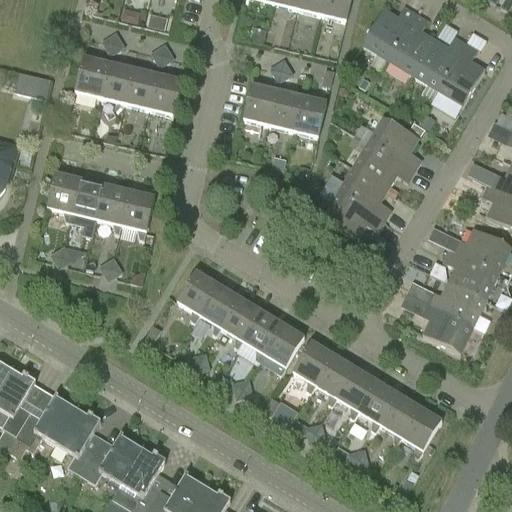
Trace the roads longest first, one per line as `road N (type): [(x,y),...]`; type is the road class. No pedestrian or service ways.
road 1 (unclassified): [(329,511),(1,313)]
road 2 (residential): [(511,68),(358,331)]
road 3 (residential): [(1,313),(64,76)]
road 4 (residential): [(358,331),(201,234),(190,206),(196,181)]
road 5 (residential): [(196,181),(219,64),(206,23),(213,0)]
road 6 (residential): [(497,417),(358,331)]
road 7 (residential): [(66,148),(196,181)]
